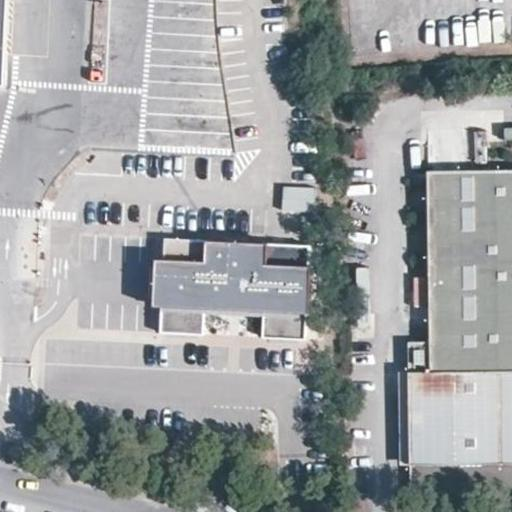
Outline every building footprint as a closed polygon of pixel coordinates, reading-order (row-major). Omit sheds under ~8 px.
[(10,0),(0,0),(0,85),(8,86),(10,0)] [(188,130),(187,151),(233,152),(233,131),(188,130)] [(511,346),(509,346),(505,174),(428,175),(431,344),(432,373),(511,371),(511,346)] [(282,188),(283,213),(316,211),(315,186),(282,188)] [(265,338),(306,340),(311,247),(166,240),(165,260),(158,260),(156,307),(163,307),(162,334),(206,336),(207,315),(208,304),(215,305),(215,309),(259,311),(259,306),(267,307),(266,318),(265,338)] [(405,290),(406,321),(425,320),(424,289),(405,290)] [(266,318),(267,307),(259,306),(259,311),(215,309),(215,305),(208,304),(207,315),(266,318)] [(511,371),(432,373),(431,344),(409,344),(412,493),(511,491),(511,371)]
